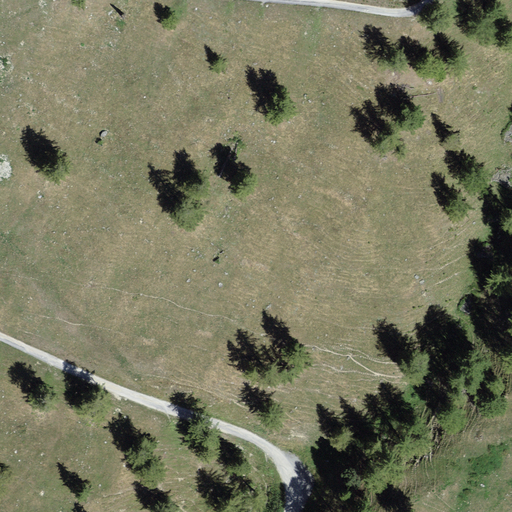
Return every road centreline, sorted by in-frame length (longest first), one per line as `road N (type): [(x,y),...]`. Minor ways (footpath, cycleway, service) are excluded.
road 1 (track): [(0,335),(255,439),(282,462),(290,511)]
road 2 (track): [(292,0),(398,13),(427,0)]
